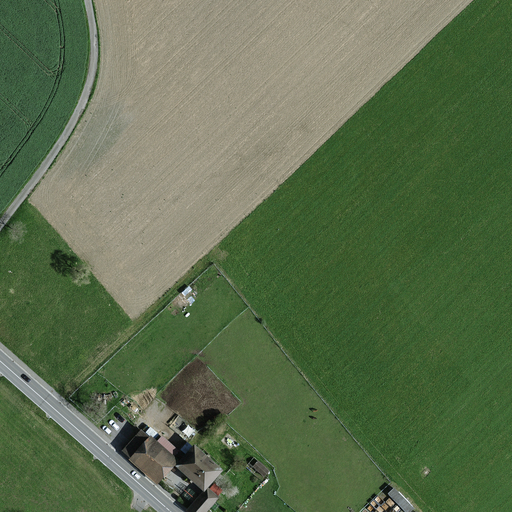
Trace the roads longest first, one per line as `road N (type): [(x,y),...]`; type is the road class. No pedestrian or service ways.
road 1 (track): [(0,226),(81,105),(94,45),(87,0)]
road 2 (tertiary): [(171,511),(0,360)]
